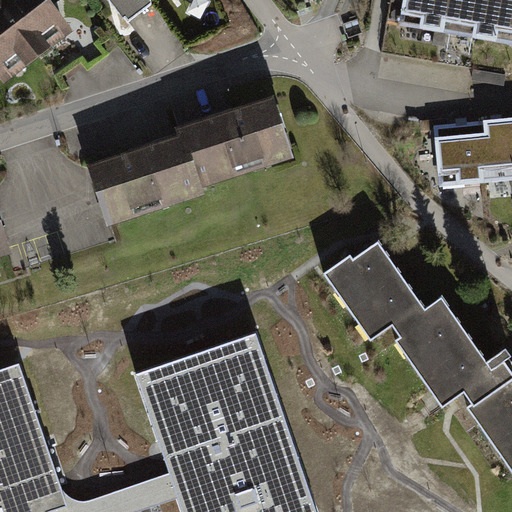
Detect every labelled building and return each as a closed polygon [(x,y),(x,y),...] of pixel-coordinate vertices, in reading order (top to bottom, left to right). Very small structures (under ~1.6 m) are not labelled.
[(78,34),(52,0),(0,0),(0,79),(5,87),(78,34)] [(107,0),(126,25),(155,5),(151,0),(107,0)] [(169,0),(164,0),(158,5),(165,14),(175,7),(169,0)] [(511,24),(511,0),(405,0),(403,24),(510,38),(511,24)] [(296,159),(276,97),(178,128),(182,138),(198,189),(296,159)] [(511,175),(511,121),(438,129),(443,183),(511,175)] [(182,138),(89,167),(109,231),(202,202),(198,189),(182,138)] [(0,260),(13,256),(0,213),(0,260)] [(427,310),(380,244),(352,264),(348,259),(325,275),(371,341),(394,325),(402,338),(398,341),(444,407),(464,393),(473,406),(469,408),(511,470),(511,356),(506,348),(487,362),(443,299),(427,310)] [(175,484),(185,511),(320,511),(258,330),(137,371),(175,484)] [(19,356),(0,362),(0,511),(52,511),(50,505),(69,499),(19,356)] [(354,469),(364,489),(388,477),(377,457),(354,469)]
